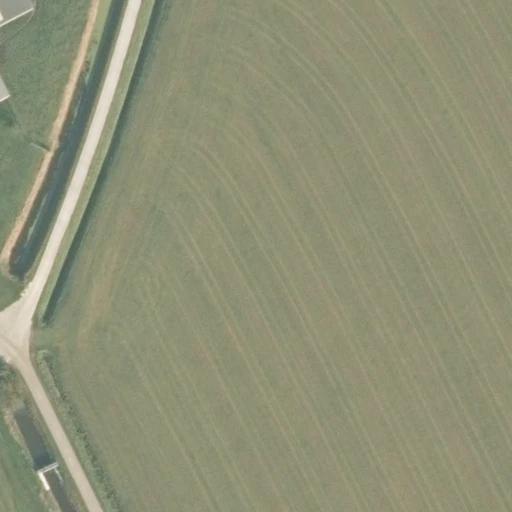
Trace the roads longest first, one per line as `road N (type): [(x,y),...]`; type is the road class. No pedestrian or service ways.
road 1 (unclassified): [(18,323),(88,147),(134,0)]
road 2 (track): [(95,511),(21,363),(18,323)]
